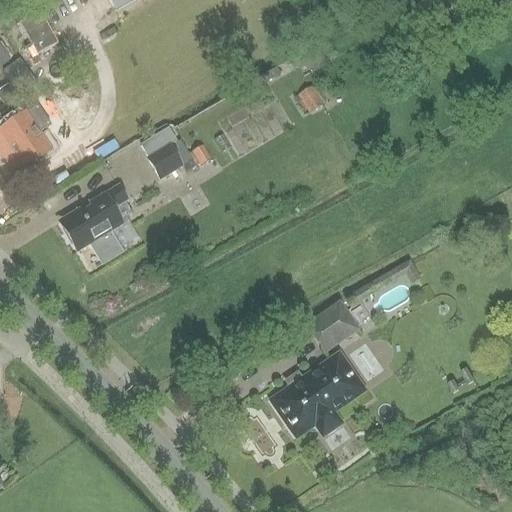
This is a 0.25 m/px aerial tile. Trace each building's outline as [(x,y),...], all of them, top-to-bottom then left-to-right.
[(109,0),(116,11),(136,0),(109,0)] [(0,68),(10,61),(0,46),(0,68)] [(8,85),(0,90),(0,98),(7,109),(19,102),(8,85)] [(309,114),(323,106),(313,89),(299,97),(309,114)] [(37,106),(0,131),(0,136),(23,171),(50,153),(38,135),(51,126),(37,106)] [(148,158),(146,159),(160,180),(182,166),(187,174),(198,168),(181,140),(177,142),(169,129),(152,139),(141,146),(148,158)] [(214,141),(222,152),(231,147),(224,135),(214,141)] [(210,161),(202,148),(191,155),(199,168),(210,161)] [(109,233),(120,226),(111,211),(126,201),(118,188),(89,206),(90,208),(79,214),(78,212),(61,222),(79,252),(90,245),(102,265),(121,253),(109,233)] [(360,331),(340,301),(304,326),(325,355),(360,331)] [(361,319),(370,331),(379,324),(370,312),(361,319)] [(330,362),(271,402),(296,439),(315,426),(318,430),(323,433),(328,433),(335,428),(337,423),(336,418),(333,413),(355,398),(330,362)]
